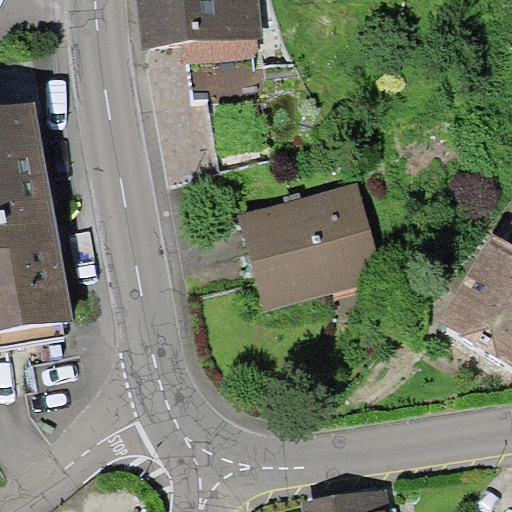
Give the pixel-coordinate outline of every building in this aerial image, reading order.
[(137,0),(138,11),(142,49),(180,45),(257,38),(264,37),(260,0),(137,0)] [(258,57),(257,38),(180,45),(182,64),(258,57)] [(33,100),(0,105),(0,331),(74,318),(55,216),(33,100)] [(384,278),(358,183),(238,215),(263,310),(384,278)] [(511,244),(508,242),(493,233),(437,321),(493,357),(511,368),(511,244)] [(334,497),(301,503),(302,511),(390,511),(387,489),(334,497)]
